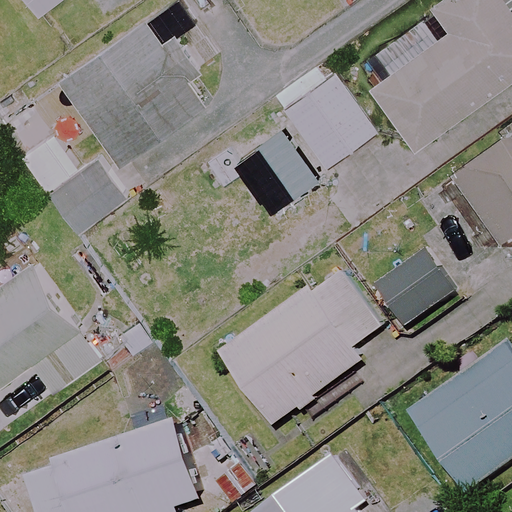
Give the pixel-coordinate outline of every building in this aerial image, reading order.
[(59,0),(31,0),(41,13),(59,0)] [(511,0),(449,0),(357,66),(416,149),(511,81),(511,0)] [(208,103),(149,19),(63,80),(122,164),(208,103)] [(380,133),(330,59),(277,94),(327,169),(380,133)] [(511,128),(453,171),(502,239),(511,231),(511,128)] [(127,198),(98,159),(55,191),(84,230),(127,198)] [(457,293),(426,248),(379,281),(410,326),(457,293)] [(0,386),(36,361),(56,390),(100,359),(112,375),(158,341),(140,315),(94,348),(34,265),(0,289),(0,386)] [(387,326),(343,267),(226,352),(279,425),(369,359),(359,346),(387,326)] [(511,461),(511,347),(509,343),(413,410),(470,491),(511,461)] [(202,413),(195,393),(145,411),(151,428),(27,473),(40,511),(176,511),(206,501),(178,422),(202,413)] [(379,511),(338,456),(261,511),(379,511)]
